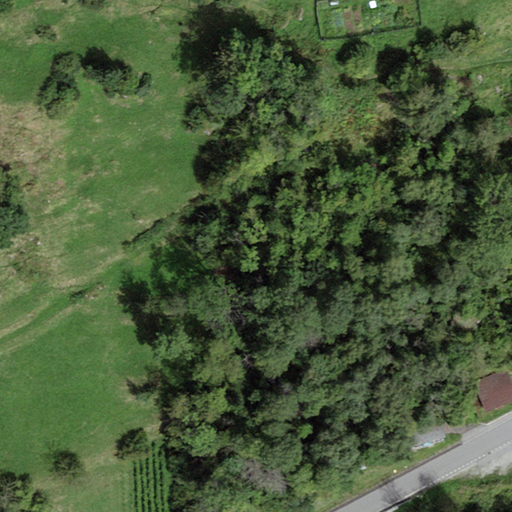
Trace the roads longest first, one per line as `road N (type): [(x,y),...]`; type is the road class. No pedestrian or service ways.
road 1 (track): [(148,221),(254,199),(429,126),(511,106)]
road 2 (track): [(211,16),(345,64),(401,65),(511,48)]
road 3 (unclassified): [(511,427),(354,511)]
